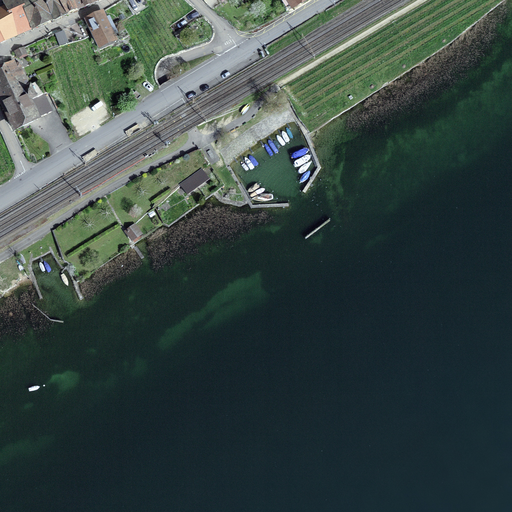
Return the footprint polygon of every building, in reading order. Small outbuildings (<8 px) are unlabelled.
[(0,43),(5,41),(53,21),(45,0),(6,0),(3,2),(6,7),(0,10),(0,43)] [(45,0),(53,21),(67,15),(58,0),(45,0)] [(58,0),(67,15),(77,10),(72,0),(58,0)] [(72,0),(77,10),(98,1),(97,0),(72,0)] [(286,0),(292,8),(306,0),(286,0)] [(107,21),(102,11),(85,19),(96,42),(99,41),(100,44),(113,38),(113,37),(117,35),(116,33),(116,32),(110,20),(107,21)] [(181,30),(175,34),(178,39),(184,35),(181,30)] [(17,58),(27,54),(23,48),(14,52),(17,58)] [(0,67),(0,97),(14,130),(51,112),(36,82),(24,88),(17,74),(22,72),(19,64),(14,66),(12,62),(0,67)] [(187,194),(209,180),(202,170),(180,185),(187,194)] [(134,226),(127,232),(132,239),(140,233),(134,226)]
